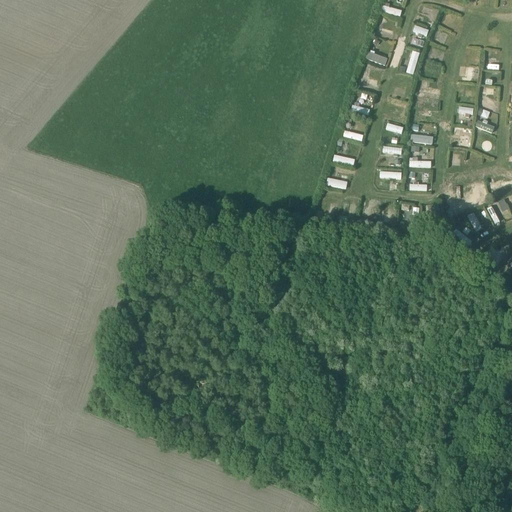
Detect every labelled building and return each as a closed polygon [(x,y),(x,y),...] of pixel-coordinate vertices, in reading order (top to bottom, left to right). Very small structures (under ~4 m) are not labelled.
[(383,5),(382,11),(400,16),(402,9),(383,5)] [(424,5),(422,11),(438,16),(440,10),(424,5)] [(393,41),(396,33),(377,27),(374,34),(393,41)] [(435,42),(446,46),(450,35),(439,31),(435,42)] [(473,47),(483,48),(484,39),(473,38),(473,47)] [(493,41),(493,50),(503,49),(503,41),(493,41)] [(429,59),(440,63),(444,53),(434,49),(429,59)] [(416,76),(420,52),(412,51),(409,75),(416,76)] [(370,52),(368,61),(385,67),(388,58),(370,52)] [(428,70),(427,77),(438,79),(440,72),(428,70)] [(485,104),(482,111),(499,116),(502,109),(485,104)] [(354,108),(353,114),(371,116),(371,110),(354,108)] [(394,114),(393,124),(409,125),(409,115),(394,114)] [(499,138),(501,130),(482,126),(480,133),(499,138)] [(459,131),(459,140),(475,139),(475,130),(459,131)] [(345,141),(365,144),(366,136),(346,133),(345,141)] [(405,159),(405,151),(385,150),(385,159),(405,159)] [(337,156),(335,164),(355,169),(357,161),(337,156)] [(455,169),(465,170),(466,158),(457,157),(455,169)] [(473,168),(484,169),(484,160),(473,159),(473,168)] [(330,181),(328,190),(347,194),(349,185),(330,181)] [(480,202),(485,201),(486,209),(491,209),(488,192),(479,194),(480,202)] [(463,220),(471,218),(467,198),(459,200),(463,220)] [(451,212),(445,213),(446,220),(453,218),(451,212)] [(493,214),(501,230),(505,228),(497,212),(493,214)] [(474,226),(480,237),(489,232),(483,221),(474,226)] [(443,229),(446,234),(452,231),(449,225),(443,229)]
